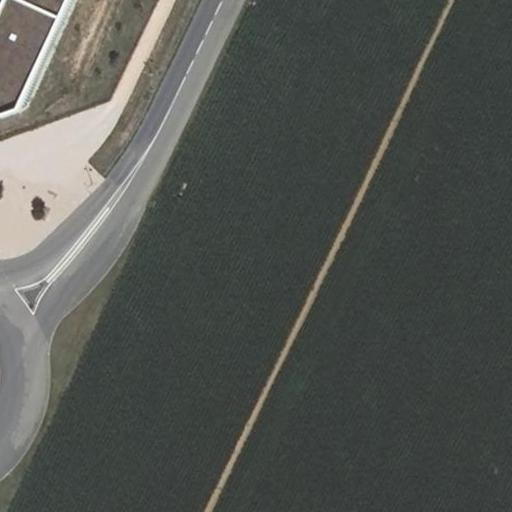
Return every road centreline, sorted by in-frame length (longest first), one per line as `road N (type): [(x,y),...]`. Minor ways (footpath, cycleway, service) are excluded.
road 1 (unclassified): [(16,359),(111,230),(136,168)]
road 2 (unclassified): [(136,168),(220,0)]
road 3 (unclassified): [(136,168),(28,266),(0,276)]
